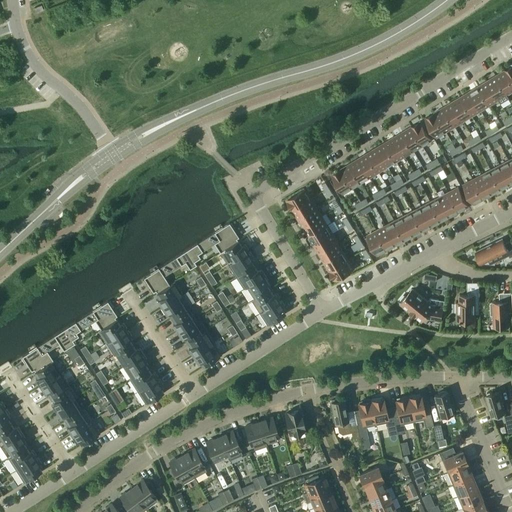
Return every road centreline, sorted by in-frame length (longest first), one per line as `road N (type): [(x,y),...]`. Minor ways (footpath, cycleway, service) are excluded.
road 1 (residential): [(511,38),(252,193),(320,310)]
road 2 (residential): [(77,511),(151,453),(227,416),(334,388),(456,379)]
road 3 (tertiary): [(113,155),(202,107),(360,53),(448,0)]
road 4 (residential): [(113,155),(80,107),(31,59),(12,0)]
road 5 (residential): [(320,310),(195,394)]
road 6 (tertiary): [(0,251),(113,155)]
road 7 (residential): [(195,394),(73,472)]
road 8 (residential): [(511,511),(456,379)]
road 9 (residential): [(195,394),(125,288)]
road 10 (residential): [(432,252),(320,310)]
road 11 (residential): [(73,472),(5,368)]
